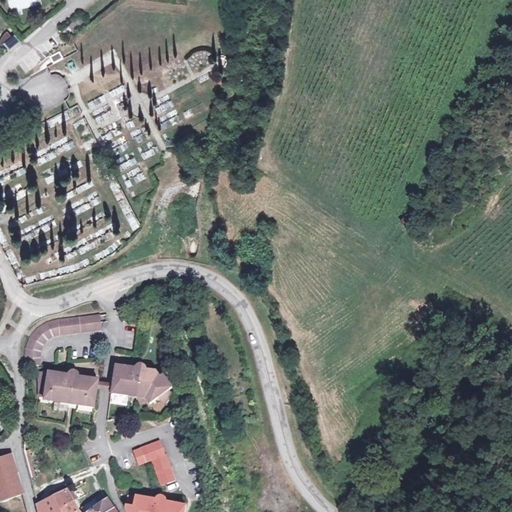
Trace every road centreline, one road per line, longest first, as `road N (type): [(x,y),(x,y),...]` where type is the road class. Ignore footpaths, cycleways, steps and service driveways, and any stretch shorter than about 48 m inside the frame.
road 1 (tertiary): [(326,511),(288,458),(260,350),(228,290),(198,274),(154,268),(114,282)]
road 2 (residential): [(114,282),(96,453),(169,428),(191,492)]
